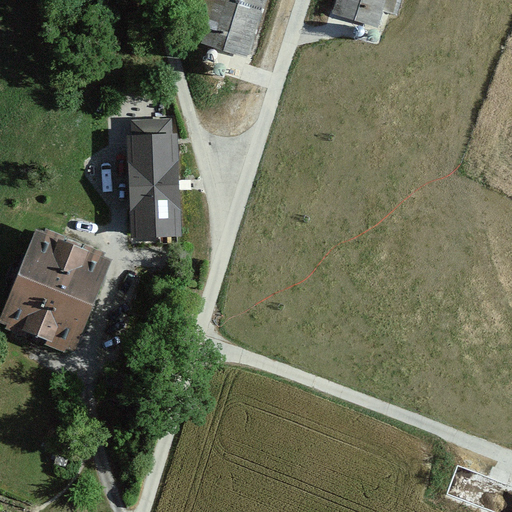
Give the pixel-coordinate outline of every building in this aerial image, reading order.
[(262,0),(200,0),(194,22),(212,27),(207,44),(246,56),(262,0)] [(381,9),(397,13),(400,0),(338,0),(334,17),(376,29),(381,9)] [(365,36),(365,32),(364,28),(361,26),(358,26),(354,27),(352,31),(353,37),(357,39),(361,39),(365,36)] [(379,40),(380,36),(379,32),(376,30),(372,29),(368,31),(367,35),(368,41),(371,43),(376,43),(379,40)] [(218,60),(219,55),(217,51),(215,49),(211,49),(207,50),(205,55),(206,60),(210,63),(214,63),(218,60)] [(226,74),(226,70),(225,66),(222,64),(219,63),(215,65),(213,69),(214,74),(218,77),(222,77),(226,74)] [(176,134),(129,136),(132,238),(179,236),(176,134)] [(111,259),(37,228),(0,314),(0,321),(71,352),(111,259)]
